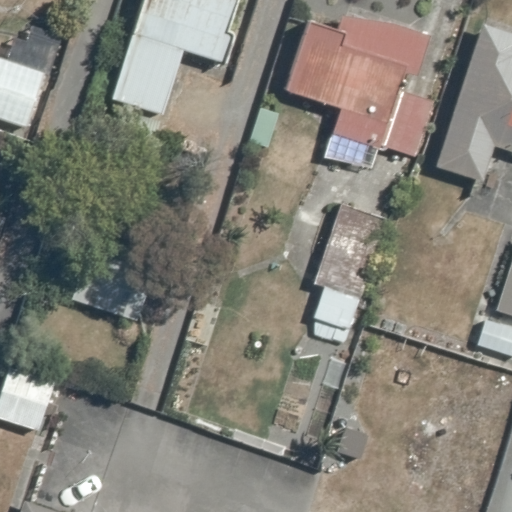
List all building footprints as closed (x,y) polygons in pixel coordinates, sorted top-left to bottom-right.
[(141,0),(110,98),(161,114),(183,48),(221,60),(240,0),(141,0)] [(429,35),(313,4),(289,92),(340,105),(332,134),(416,157),(431,100),(413,96),(429,35)] [(511,34),(481,25),(436,166),(482,181),(493,146),(511,151),(511,34)] [(44,71),(0,56),(0,117),(26,126),(44,71)] [(382,218),(341,205),(307,317),(348,329),(382,218)] [(149,290),(80,266),(68,302),(137,325),(149,290)] [(511,355),(511,329),(476,318),(469,342),(511,355)] [(375,436),(340,426),(332,454),(366,464),(375,436)] [(48,511),(23,503),(20,511),(48,511)]
